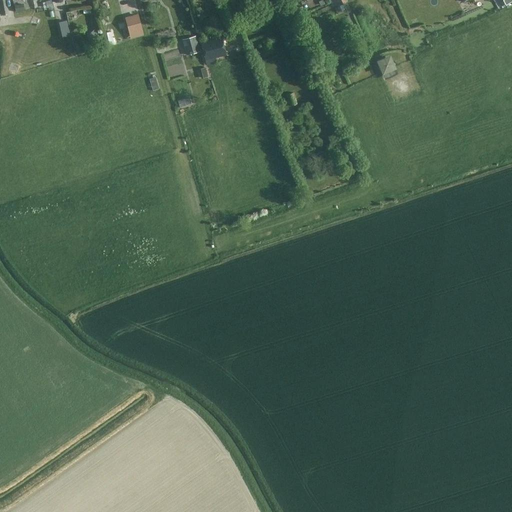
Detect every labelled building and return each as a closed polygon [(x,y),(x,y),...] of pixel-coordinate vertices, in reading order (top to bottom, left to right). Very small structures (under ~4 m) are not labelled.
[(330,0),(332,4),(321,9),(322,13),(345,3),(343,0),(330,0)] [(15,12),(24,10),(23,4),(14,5),(15,12)] [(129,38),(144,35),(139,14),(125,17),(129,38)] [(68,20),(59,21),(61,38),(70,37),(68,20)] [(94,44),(101,36),(94,29),(87,37),(94,44)] [(182,40),(186,55),(201,51),(196,36),(182,40)] [(200,43),(206,65),(216,63),(215,58),(226,55),(221,37),(200,43)] [(390,55),(375,61),(381,75),(395,69),(390,55)] [(290,106),(297,104),(293,92),(286,95),(290,106)]
